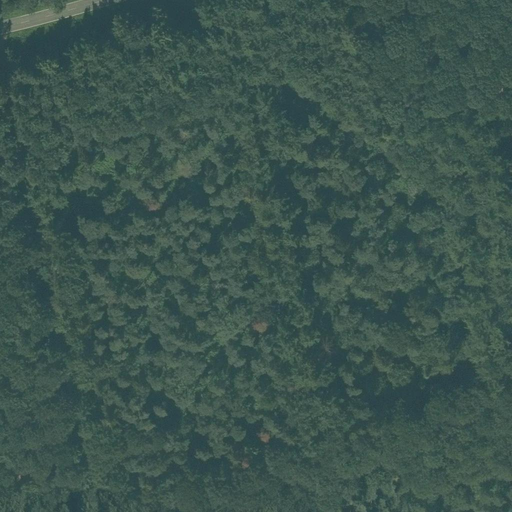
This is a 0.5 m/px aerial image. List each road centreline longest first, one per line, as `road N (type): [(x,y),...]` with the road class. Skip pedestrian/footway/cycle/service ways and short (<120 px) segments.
road 1 (track): [(0,55),(94,511)]
road 2 (track): [(511,465),(425,493),(373,492),(290,511)]
